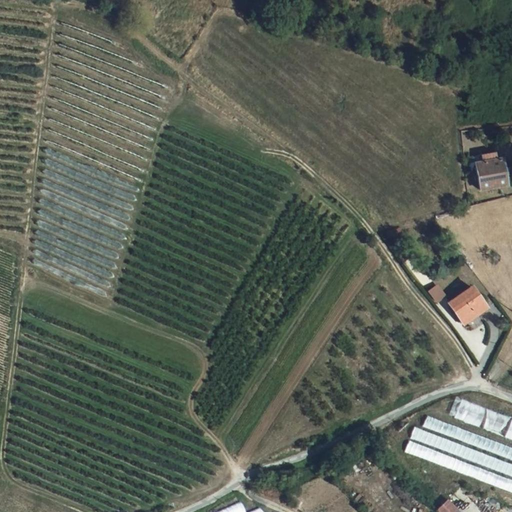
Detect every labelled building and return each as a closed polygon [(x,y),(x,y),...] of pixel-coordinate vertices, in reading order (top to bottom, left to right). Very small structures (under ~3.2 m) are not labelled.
[(476,164),(471,165),(474,190),(501,188),(498,161),(494,162),(494,158),(494,154),(475,156),(476,164)] [(434,303),(445,297),(436,284),(426,291),(434,303)] [(488,311),(474,289),(451,303),(466,326),(488,311)] [(511,419),(461,399),(455,414),(511,436),(511,419)] [(511,459),(511,448),(427,415),(423,425),(511,459)] [(511,464),(415,426),(410,439),(511,478),(511,464)] [(511,479),(410,440),(405,452),(511,494),(511,479)] [(460,511),(447,499),(436,510),(437,511),(460,511)] [(245,511),(241,501),(217,511),(245,511)]
